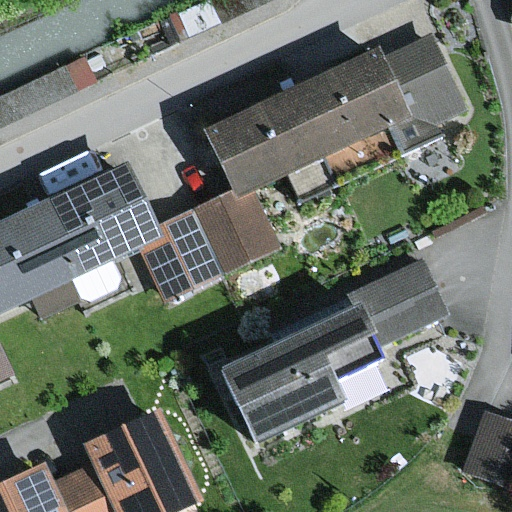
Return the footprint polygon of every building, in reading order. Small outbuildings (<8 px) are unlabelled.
[(202,0),(174,13),(185,38),(268,0),(202,0)] [(459,110),(425,36),(373,58),(400,115),(432,124),(459,110)] [(366,44),(278,88),(324,185),(392,154),(378,125),(400,115),(373,58),(366,44)] [(0,125),(91,84),(79,58),(0,93),(0,125)] [(278,88),(191,128),(224,195),(276,171),(290,201),(324,185),(278,88)] [(114,164),(29,204),(74,302),(109,288),(112,275),(104,256),(148,236),(145,230),(114,164)] [(224,195),(189,211),(214,268),(249,252),(224,195)] [(29,204),(0,216),(0,307),(25,296),(35,320),(74,302),(29,204)] [(189,211),(145,230),(148,236),(171,287),(214,268),(189,211)] [(340,293),(343,299),(365,348),(441,314),(416,259),(340,293)] [(343,299),(201,368),(238,443),(325,401),(316,383),(371,356),(365,348),(343,299)] [(72,445),(82,464),(102,511),(155,511),(190,497),(149,409),(72,445)] [(511,424),(479,414),(459,472),(511,489),(511,424)] [(34,461),(0,476),(0,511),(56,511),(43,481),(34,461)] [(102,511),(82,464),(43,481),(56,511),(102,511)]
